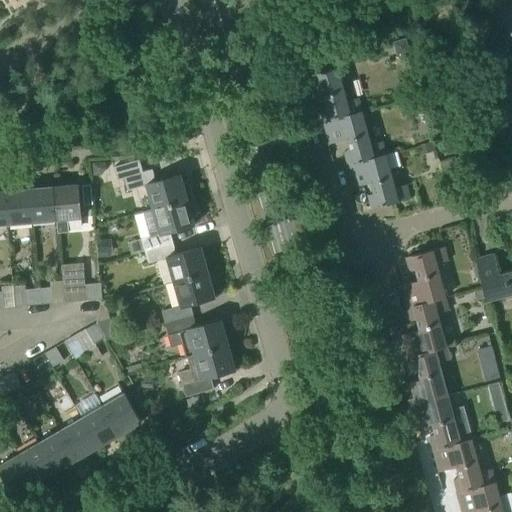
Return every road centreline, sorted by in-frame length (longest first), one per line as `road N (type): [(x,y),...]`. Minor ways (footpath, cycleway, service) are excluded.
road 1 (residential): [(110,511),(270,420),(282,405),(284,378),(176,0)]
road 2 (secondary): [(357,511),(213,0)]
road 3 (residential): [(403,376),(368,235),(475,205),(511,204)]
road 4 (residential): [(0,64),(111,0)]
